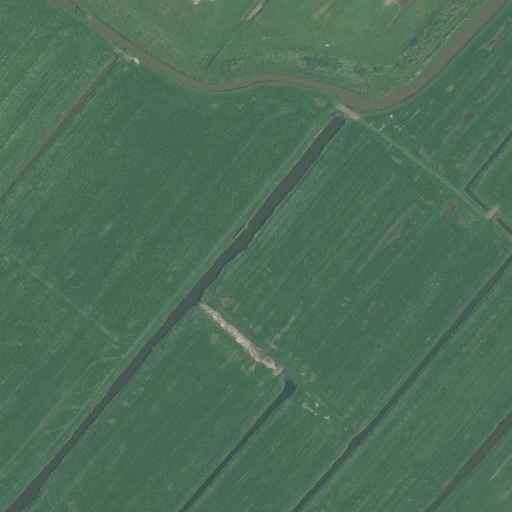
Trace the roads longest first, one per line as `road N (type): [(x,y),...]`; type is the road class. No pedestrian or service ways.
road 1 (track): [(334,105),(487,225),(511,195)]
road 2 (track): [(89,0),(92,10),(0,130)]
